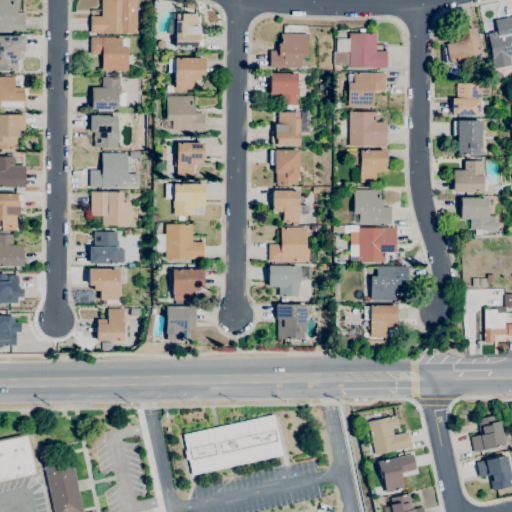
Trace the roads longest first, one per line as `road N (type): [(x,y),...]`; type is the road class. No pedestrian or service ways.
road 1 (residential): [(56,0),(56,324)]
road 2 (secondary): [(0,383),(315,377)]
road 3 (residential): [(238,0),(235,314)]
road 4 (residential): [(418,2),(416,158),(440,264),(438,308)]
road 5 (residential): [(252,0),(428,0)]
road 6 (residential): [(459,511),(437,375)]
road 7 (secondary): [(315,377),(437,375)]
